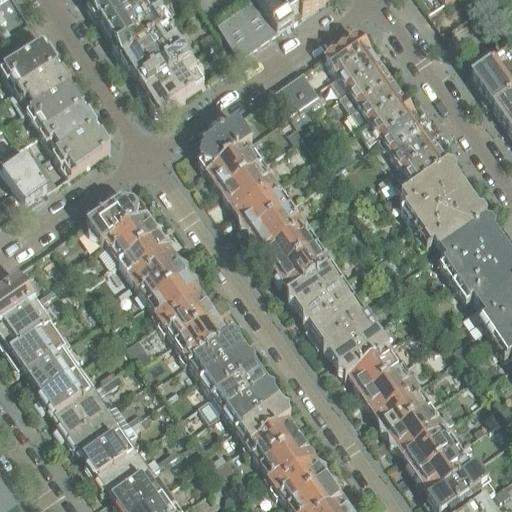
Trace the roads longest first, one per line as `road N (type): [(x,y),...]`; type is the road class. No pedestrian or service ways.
road 1 (residential): [(390,511),(144,160)]
road 2 (residential): [(144,160),(377,0)]
road 3 (residential): [(511,193),(377,0)]
road 4 (residential): [(144,160),(44,0)]
road 5 (residential): [(0,263),(144,160)]
